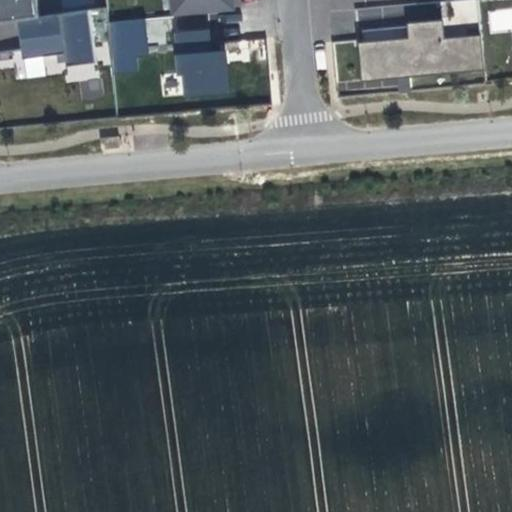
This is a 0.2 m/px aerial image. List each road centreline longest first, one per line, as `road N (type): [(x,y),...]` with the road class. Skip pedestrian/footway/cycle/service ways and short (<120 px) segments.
road 1 (residential): [(309,146),(0,181)]
road 2 (residential): [(511,130),(309,146)]
road 3 (residential): [(294,0),(309,146)]
